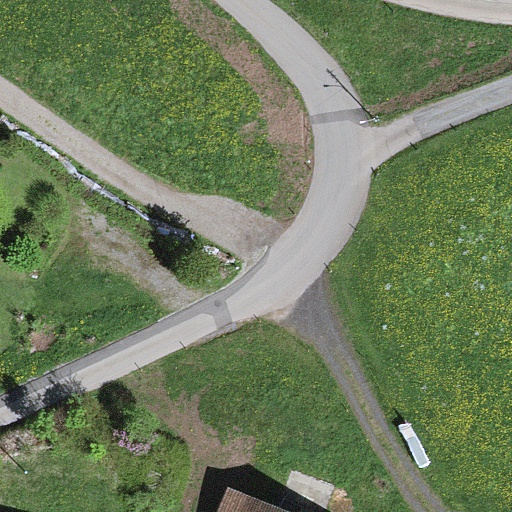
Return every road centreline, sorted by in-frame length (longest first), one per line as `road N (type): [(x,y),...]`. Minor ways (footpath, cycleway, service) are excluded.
road 1 (residential): [(235,0),(325,92),(346,164),(331,210),(292,265),(235,303),(0,411)]
road 2 (track): [(292,265),(422,511)]
road 3 (track): [(346,164),(511,94)]
